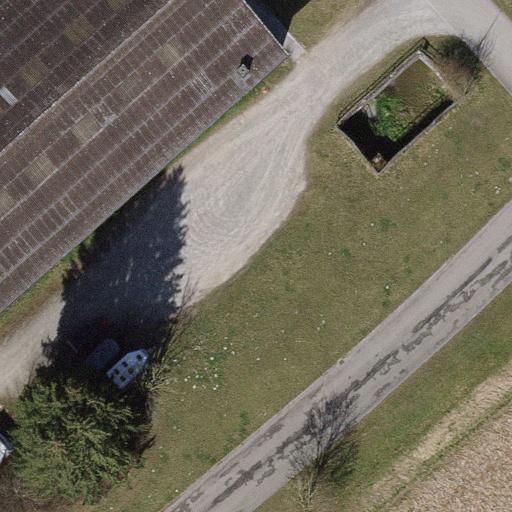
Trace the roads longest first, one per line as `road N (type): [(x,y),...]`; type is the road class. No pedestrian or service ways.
road 1 (unknown): [(409,0),(195,235),(78,347),(26,380),(0,386)]
road 2 (unclassified): [(219,511),(410,346),(511,244)]
